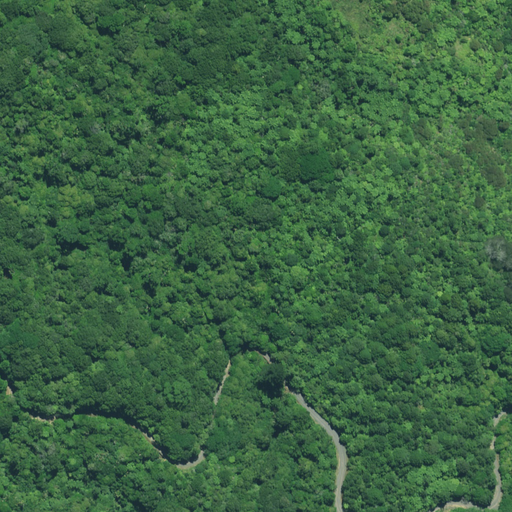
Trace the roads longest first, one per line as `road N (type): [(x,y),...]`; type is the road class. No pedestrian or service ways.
road 1 (unclassified): [(0,375),(21,397),(54,401),(261,355),(322,391),(361,435),(401,441),(482,416),(511,422)]
road 2 (unknown): [(432,511),(487,503),(496,419)]
